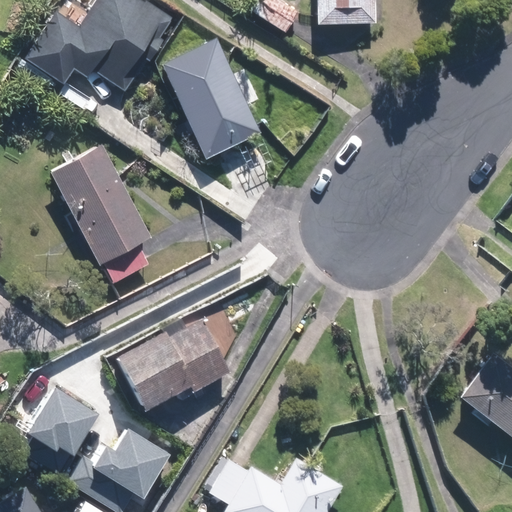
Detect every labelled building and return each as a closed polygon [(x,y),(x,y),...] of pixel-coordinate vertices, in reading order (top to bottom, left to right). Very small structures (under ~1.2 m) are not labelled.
[(168,18),(141,1),(140,3),(135,0),(94,0),(76,30),(48,13),(19,60),(58,84),(67,70),(81,78),(86,71),(120,92),(140,60),(145,63),(159,41),(155,38),(168,18)] [(294,0),(255,0),(253,5),(286,24),(299,2),(294,0)] [(370,0),(311,0),(312,22),(371,20),(370,0)] [(212,42),(158,64),(197,155),(251,133),(212,42)] [(97,139),(51,163),(102,259),(105,257),(117,280),(153,261),(141,238),(148,235),(97,139)] [(174,329),(124,350),(145,397),(227,362),(216,334),(182,348),(174,329)] [(511,363),(491,348),(460,391),(511,428),(511,363)] [(230,497),(224,506),(233,511),(328,511),(346,483),(298,453),(280,482),(235,454),(215,488),(230,497)] [(47,511),(32,485),(0,503),(0,511),(47,511)]
